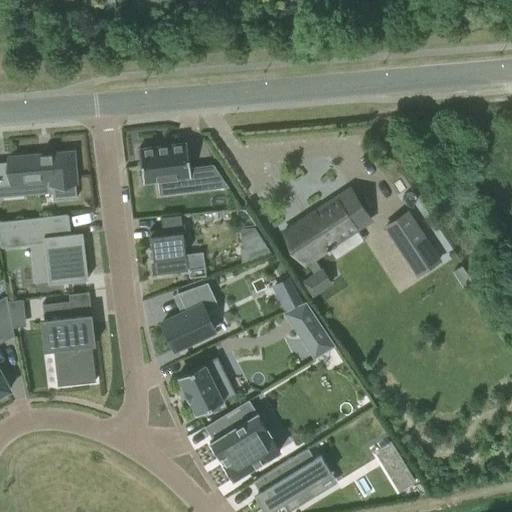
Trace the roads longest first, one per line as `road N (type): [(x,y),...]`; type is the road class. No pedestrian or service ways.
road 1 (tertiary): [(511,72),(99,107)]
road 2 (residential): [(99,107),(131,357),(133,408),(116,438)]
road 3 (residential): [(116,438),(33,418),(0,438)]
